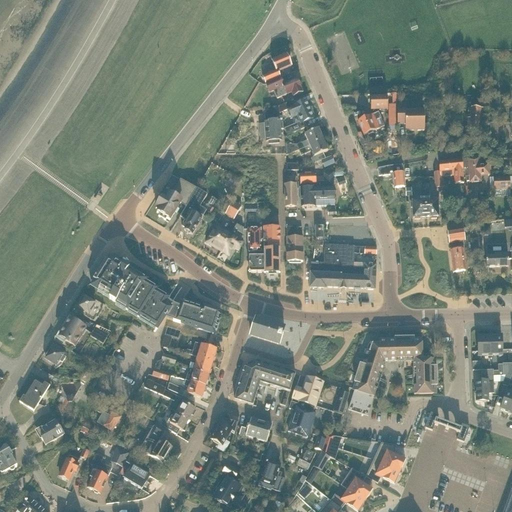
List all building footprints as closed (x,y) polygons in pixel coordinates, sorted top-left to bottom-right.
[(278,72),(292,66),(287,55),(267,63),(269,68),(274,66),(276,71),(263,77),(266,84),(281,78),(278,72)] [(297,80),(284,85),(281,78),(266,85),(269,93),(274,91),(277,99),(286,95),(291,93),(293,97),(302,93),(301,89),(297,80)] [(371,110),(387,110),(387,97),(371,97),(371,110)] [(499,98),(489,98),(489,109),(500,109),(499,98)] [(487,100),(483,100),(472,100),(471,118),(468,118),(468,129),(481,130),(482,113),(483,113),(488,113),(487,100)] [(307,102),(294,107),(292,102),(286,104),(288,110),(286,111),(287,113),(289,112),(292,118),(298,116),(301,122),(301,124),(305,122),(314,118),(307,102)] [(424,111),(406,111),(406,104),(398,104),(398,124),(406,124),(406,131),(424,131),(424,111)] [(265,117),(279,116),(279,107),(264,109),(265,117)] [(372,132),(384,127),(378,113),(358,121),(364,135),(367,134),(368,136),(373,134),(372,132)] [(277,144),(277,141),(280,141),(280,134),(284,134),(283,116),(279,116),(265,117),(265,141),(268,141),(268,144),(277,144)] [(301,122),(285,129),(287,136),(308,127),(305,122),(301,124),(301,122)] [(299,151),(323,140),(318,129),(305,135),(308,141),(302,143),(296,145),(285,144),(286,157),(299,151)] [(323,140),(299,151),(301,156),(312,151),(314,157),(328,152),(323,140)] [(326,159),(324,154),(314,157),(311,158),(314,164),(326,159)] [(465,160),(462,160),(462,169),(465,168),(466,181),(469,181),(469,183),(481,182),(481,177),(490,176),(489,164),(480,165),(479,159),(465,160)] [(440,173),(434,173),(435,189),(443,188),(443,182),(441,182),(441,177),(454,176),(454,180),(455,184),(463,183),(463,179),(462,169),(462,160),(439,162),(440,173)] [(405,188),(402,165),(387,167),(378,169),(380,177),(389,174),(388,173),(393,173),(395,189),(405,188)] [(333,188),(333,179),(332,173),(322,174),(322,182),(324,182),(324,188),(300,189),(301,207),(316,207),(315,201),(334,200),(334,188),(333,188)] [(320,178),(316,178),(316,174),(300,175),(300,189),(324,188),(324,182),(322,182),(320,182),(320,178)] [(494,190),(509,190),(509,177),(494,177),(494,190)] [(193,196),(197,190),(181,180),(171,196),(168,195),(165,199),(163,197),(156,209),(159,210),(157,213),(160,215),(159,217),(165,221),(167,219),(170,221),(177,208),(180,203),(186,207),(193,196)] [(285,207),(296,207),(296,186),(285,186),(285,207)] [(429,200),(429,197),(429,190),(424,191),(425,197),(425,200),(426,218),(431,218),(431,220),(437,219),(437,218),(438,218),(438,208),(440,208),(439,202),(437,202),(437,200),(436,200),(436,199),(430,199),(430,200),(429,200)] [(197,205),(200,200),(193,196),(186,207),(180,217),(185,220),(182,226),(185,228),(185,230),(192,235),(203,217),(196,213),(200,207),(197,205)] [(420,218),(426,218),(425,200),(413,201),(413,203),(411,203),(411,209),(413,208),(413,219),(415,219),(415,220),(420,220),(420,218)] [(230,207),(225,214),(234,219),(239,212),(230,207)] [(232,223),(227,231),(232,234),(237,225),(232,223)] [(243,235),(243,229),(237,225),(232,234),(230,236),(221,252),(229,256),(233,248),(238,251),(243,243),(233,238),(235,234),(236,235),(237,232),(243,235)] [(263,229),(254,229),(254,225),(248,225),(248,229),(249,252),(261,252),(263,252),(263,229)] [(221,252),(230,236),(215,227),(206,243),(221,252)] [(292,234),(302,234),(302,228),(287,228),(288,262),(303,262),(302,238),(293,238),(292,234)] [(264,273),(280,273),(280,229),(263,229),(263,252),(263,255),(264,273)] [(449,243),(465,241),(463,230),(448,232),(449,243)] [(487,257),(486,257),(486,268),(508,267),(508,254),(507,246),(492,246),(487,246),(487,257)] [(463,250),(458,251),(457,248),(450,249),(453,273),(466,271),(463,250)] [(251,273),(264,273),(263,255),(259,255),(259,257),(249,257),(249,272),(251,273)] [(157,329),(164,318),(167,319),(169,319),(173,321),(181,324),(181,323),(199,329),(199,330),(208,333),(210,334),(211,334),(213,334),(220,313),(207,308),(203,306),(202,310),(181,303),(180,307),(176,306),(175,305),(173,304),(167,300),(168,300),(166,299),(168,297),(158,291),(157,292),(156,292),(157,291),(156,290),(157,288),(147,282),(146,283),(145,283),(146,282),(145,281),(146,279),(136,273),(135,274),(133,273),(134,271),(129,268),(129,269),(123,265),(123,264),(114,259),(109,256),(107,259),(104,259),(91,280),(91,283),(92,284),(90,287),(109,299),(157,329)] [(347,268),(347,260),(324,259),(324,264),(320,264),(320,269),(311,269),(310,289),(326,289),(326,288),(340,289),(341,289),(341,287),(345,287),(345,289),(345,290),(346,290),(346,289),(363,290),(363,281),(362,281),(363,278),(353,277),(354,268),(347,268)] [(375,291),(376,266),(364,266),(364,269),(354,268),(353,277),(363,278),(362,281),(363,281),(363,290),(375,291)] [(88,313),(94,303),(85,297),(78,308),(88,313)] [(258,319),(257,318),(257,319),(256,318),(256,320),(255,319),(255,320),(255,321),(254,324),(253,325),(254,325),(253,329),(252,329),(252,330),(251,334),(251,333),(250,335),(251,335),(251,336),(252,337),(252,336),(258,338),(259,339),(259,338),(264,340),(265,341),(265,340),(271,342),(272,343),(272,342),(277,344),(278,345),(278,344),(279,345),(279,344),(280,344),(280,343),(281,338),(282,336),(283,334),(283,332),(284,329),(284,330),(285,329),(284,328),(284,327),(283,327),(284,327),(283,326),(282,327),(277,325),(276,324),(276,325),(271,323),(270,322),(270,323),(264,321),(263,320),(263,321),(258,319)] [(86,330),(72,322),(70,321),(60,337),(75,347),(86,330)] [(104,345),(109,335),(95,328),(91,338),(104,345)] [(178,340),(181,332),(168,328),(165,334),(165,336),(178,340)] [(490,337),(490,356),(502,356),(502,351),(502,336),(490,337)] [(478,357),(490,356),(490,337),(478,337),(478,357)] [(422,341),(414,341),(414,338),(404,339),(405,359),(413,358),(414,369),(422,360),(422,341)] [(405,361),(405,359),(404,339),(395,339),(395,341),(388,342),(388,362),(396,361),(396,359),(405,359),(405,361)] [(385,362),(388,362),(388,342),(379,342),(380,345),(372,345),(370,352),(367,351),(365,359),(384,365),(385,362)] [(214,358),(217,351),(217,350),(206,347),(204,346),(202,345),(195,343),(194,348),(193,351),(193,352),(189,351),(187,350),(186,354),(198,358),(213,363),(213,361),(214,362),(215,358),(214,358)] [(62,356),(63,355),(52,349),(46,359),(56,365),(59,361),(63,363),(66,358),(62,356)] [(176,359),(167,356),(164,355),(162,361),(174,365),(176,359)] [(83,365),(85,361),(76,356),(74,360),(76,361),(76,362),(83,365)] [(211,370),(213,363),(198,358),(196,365),(191,363),(190,369),(191,369),(194,370),(209,375),(210,374),(211,374),(212,371),(211,370)] [(382,372),(384,365),(365,359),(363,366),(360,365),(357,374),(376,380),(379,372),(382,372)] [(436,368),(434,368),(433,360),(422,360),(414,369),(416,369),(417,377),(437,377),(436,368)] [(242,375),(259,380),(264,364),(256,362),(245,367),(242,375)] [(269,386),(274,368),(264,364),(259,380),(258,383),(260,383),(269,386)] [(279,389),(285,371),(274,368),(269,386),(279,389)] [(194,370),(191,369),(190,369),(186,381),(205,387),(209,375),(194,370)] [(165,380),(167,374),(155,370),(153,376),(165,380)] [(290,393),(295,374),(285,371),(279,389),(284,391),(290,393)] [(379,380),(376,380),(357,374),(355,383),(357,383),(355,391),(374,397),(376,389),(374,388),(376,380),(379,381),(379,380)] [(256,396),(257,395),(257,393),(260,383),(258,383),(259,380),(242,375),(238,390),(256,396)] [(509,376),(505,376),(502,386),(508,388),(511,376),(509,376)] [(434,386),(437,386),(437,377),(417,377),(414,377),(414,378),(417,378),(417,386),(414,386),(414,395),(434,394),(434,386)] [(296,388),(292,399),(293,399),(299,401),(299,402),(314,407),(315,407),(323,383),(306,378),(303,390),(297,388),(296,388)] [(162,396),(165,391),(166,389),(147,380),(144,388),(162,396)] [(205,387),(186,381),(185,381),(184,386),(189,388),(187,394),(201,399),(202,399),(205,387)] [(48,390),(47,389),(36,382),(26,398),(23,397),(24,397),(20,402),(20,403),(34,412),(47,391),(48,390)] [(66,383),(64,386),(73,402),(74,402),(75,402),(76,402),(86,387),(85,386),(84,385),(84,384),(66,383)] [(482,383),(475,383),(476,403),(488,403),(488,383),(482,383)] [(178,395),(181,389),(169,384),(167,390),(178,395)] [(255,401),(256,396),(238,390),(235,401),(253,406),(255,401)] [(177,396),(166,391),(165,391),(162,396),(174,401),(177,396)] [(290,393),(284,391),(280,405),(285,407),(290,393)] [(372,404),(374,397),(355,391),(349,410),(368,416),(370,409),(369,409),(369,410),(367,409),(369,402),(371,403),(372,404)] [(511,414),(511,413),(511,393),(507,392),(505,397),(500,411),(511,414)] [(195,410),(183,403),(180,401),(173,412),(189,421),(195,410)] [(295,411),(288,432),(307,438),(316,414),(312,413),(314,407),(299,402),(298,404),(291,402),(289,409),(295,411)] [(336,405),(334,413),(335,413),(342,416),(345,408),(336,405)] [(112,413),(113,411),(107,407),(104,412),(99,409),(98,412),(102,415),(97,423),(103,427),(103,426),(112,432),(120,418),(112,413)] [(189,421),(173,412),(172,411),(169,420),(166,419),(162,426),(172,432),(177,435),(180,430),(182,432),(183,431),(185,432),(187,426),(186,426),(189,421)] [(237,422),(239,417),(228,413),(226,419),(235,422),(237,422)] [(437,420),(438,416),(431,414),(425,428),(432,431),(435,425),(438,426),(439,424),(439,421),(437,420)] [(267,442),(272,426),(252,420),(248,430),(242,428),(239,435),(246,437),(267,442)] [(457,431),(458,428),(453,426),(443,423),(439,421),(439,424),(438,426),(442,428),(451,431),(456,433),(457,431)] [(46,447),(63,437),(55,423),(38,433),(46,447)] [(162,426),(157,423),(140,451),(141,451),(140,453),(141,455),(142,456),(144,457),(146,456),(147,455),(161,463),(163,465),(164,462),(165,463),(166,463),(167,462),(168,462),(168,461),(169,461),(169,460),(169,459),(169,458),(168,457),(167,457),(168,456),(168,455),(172,449),(169,447),(164,445),(168,438),(172,432),(162,426)] [(225,441),(231,431),(230,430),(221,424),(212,440),(219,445),(217,448),(224,453),(230,443),(225,441)] [(464,443),(469,428),(462,425),(461,429),(458,428),(457,431),(456,433),(459,434),(456,440),(464,443)] [(90,430),(83,428),(80,432),(87,436),(90,430)] [(326,440),(317,437),(314,448),(322,451),(326,440)] [(374,461),(400,473),(405,461),(394,456),(395,447),(381,445),(374,461)] [(117,447),(111,461),(116,463),(122,449),(117,447)] [(86,460),(90,452),(84,449),(80,457),(86,460)] [(122,449),(116,463),(124,467),(129,453),(122,449)] [(313,460),(316,454),(305,449),(302,455),(313,460)] [(0,472),(1,474),(2,476),(2,475),(10,471),(10,472),(11,473),(12,473),(13,473),(14,473),(15,472),(15,471),(15,470),(15,469),(17,467),(14,462),(12,457),(9,453),(9,452),(0,456),(0,472)] [(308,470),(310,465),(313,460),(302,455),(302,454),(299,460),(297,466),(308,470)] [(92,479),(88,488),(93,491),(94,493),(98,494),(99,494),(100,494),(110,473),(112,469),(101,464),(103,459),(95,455),(91,466),(93,466),(91,471),(93,472),(90,478),(92,479)] [(77,465),(79,461),(70,456),(67,461),(60,477),(69,481),(74,471),(76,472),(79,466),(77,465)] [(296,459),(289,456),(286,461),(293,465),(296,459)] [(137,468),(140,463),(131,457),(127,463),(132,466),(124,479),(142,490),(150,476),(137,468)] [(374,461),(366,478),(378,484),(381,478),(394,484),(400,473),(374,461)] [(272,464),(267,462),(260,482),(259,487),(271,491),(271,490),(280,493),(285,479),(281,478),(282,474),(278,472),(280,467),(276,465),(275,464),(273,463),(272,464)] [(221,484),(213,498),(228,507),(231,502),(238,506),(243,497),(236,494),(241,486),(235,483),(239,477),(237,476),(239,472),(236,471),(237,469),(230,465),(229,467),(227,465),(223,472),(226,474),(224,477),(220,484),(221,484)] [(365,501),(372,491),(362,484),(366,478),(352,470),(341,486),(348,491),(365,501)] [(357,511),(365,501),(348,491),(341,500),(335,496),(331,502),(341,510),(346,504),(357,511)] [(47,511),(30,497),(27,500),(26,500),(25,501),(26,502),(16,511),(47,511)] [(339,511),(341,510),(331,502),(321,511),(339,511)]
